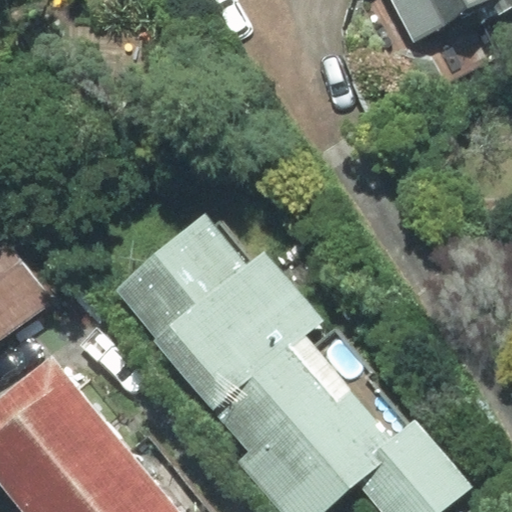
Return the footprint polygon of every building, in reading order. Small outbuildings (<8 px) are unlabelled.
[(511,0),(407,0),(425,40),(511,0)] [(32,10),(0,7),(0,108),(1,109),(6,61),(27,63),(32,10)] [(38,203),(0,232),(0,354),(97,278),(38,203)] [(250,217),(145,285),(190,352),(201,344),(242,406),(261,393),(269,406),(250,418),(268,445),(248,458),(283,511),(339,511),(376,488),(391,511),(461,511),(490,493),(443,423),(415,441),(342,331),(359,320),(312,249),(284,268),(250,217)] [(229,511),(175,434),(160,445),(96,354),(0,420),(0,432),(56,511),(229,511)]
